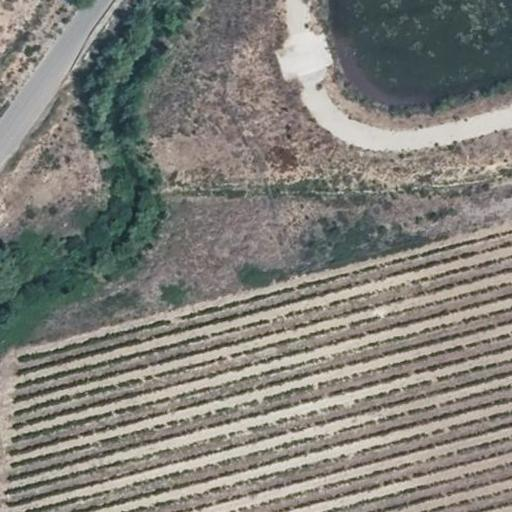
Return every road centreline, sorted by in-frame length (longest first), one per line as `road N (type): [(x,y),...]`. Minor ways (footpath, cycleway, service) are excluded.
road 1 (track): [(511,115),(391,144),(336,126),(309,92)]
road 2 (unclassified): [(99,0),(0,146)]
